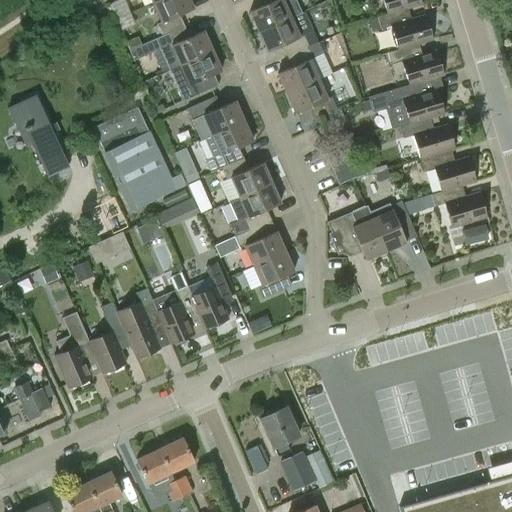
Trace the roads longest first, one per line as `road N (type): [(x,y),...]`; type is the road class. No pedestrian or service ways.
road 1 (residential): [(315,343),(313,216),(216,0)]
road 2 (residential): [(0,480),(200,389)]
road 3 (residential): [(315,343),(511,281)]
road 4 (residential): [(249,511),(200,389)]
road 5 (tertiary): [(505,125),(466,0)]
road 6 (residential): [(200,389),(315,343)]
